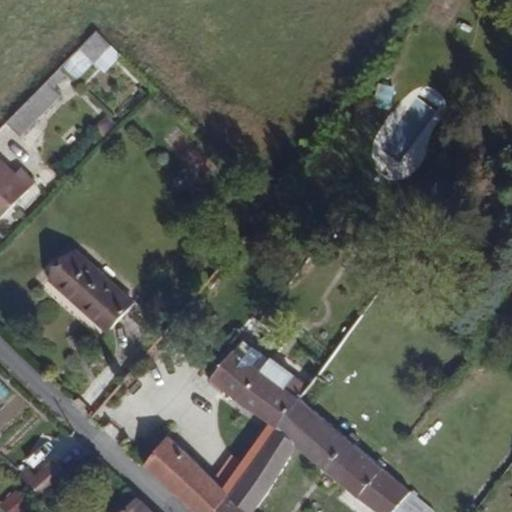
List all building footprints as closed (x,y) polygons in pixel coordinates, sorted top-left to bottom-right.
[(78,78),(92,60),(106,71),(122,50),(94,28),(64,67),(78,78)] [(0,194),(11,183),(3,176),(0,179),(0,194)] [(0,243),(2,245),(39,205),(16,184),(0,199),(0,243)] [(127,297),(79,255),(54,282),(101,325),(127,297)] [(111,335),(137,307),(127,297),(101,325),(111,335)] [(491,341),(503,322),(492,314),(478,332),(491,341)] [(229,366),(239,354),(231,347),(221,358),(229,366)] [(279,434),(299,404),(285,393),(264,375),(239,354),(229,366),(216,383),(279,434)] [(285,393),(293,382),(272,365),(264,375),(285,393)] [(308,393),(293,382),(285,393),(299,404),(308,393)] [(342,483),(365,458),(353,450),(359,442),(348,432),(340,440),(299,404),(279,434),(256,464),(247,478),(232,499),(248,511),(255,511),(301,452),(325,470),(316,481),(332,493),(340,483),(342,483)] [(221,511),(232,499),(170,440),(146,470),(190,511),(221,511)] [(247,478),(256,464),(246,457),(238,469),(247,478)] [(377,511),(401,511),(414,497),(365,458),(342,483),(377,511)] [(43,499),(69,478),(56,466),(39,482),(32,489),(43,499)] [(32,489),(39,482),(33,477),(26,483),(32,489)] [(2,502),(8,511),(19,511),(29,507),(19,491),(2,502)] [(150,511),(137,498),(124,511),(150,511)] [(248,511),(232,499),(221,511),(248,511)]
